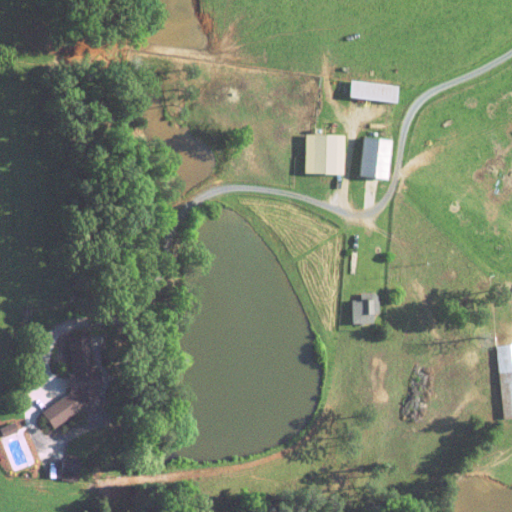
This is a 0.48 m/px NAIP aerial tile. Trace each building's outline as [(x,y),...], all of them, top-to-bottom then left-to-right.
[(345,96),(347,80),(394,85),(392,101),(345,96)] [(302,134),(341,135),(340,173),(301,172),(302,134)] [(360,137),(387,140),(383,177),(355,174),(360,137)] [(368,313),(374,312),(374,292),(355,292),(355,299),(346,299),(347,322),(368,322),(368,313)] [(48,427),(74,409),(73,401),(92,399),(91,389),(91,388),(87,333),(64,335),(67,370),(62,374),(63,391),(36,410),(48,427)] [(494,347),(511,344),(511,416),(501,417),(494,347)] [(0,430),(1,434),(12,431),(10,421),(0,424),(0,430)] [(73,479),(73,464),(56,465),(56,479),(73,479)]
